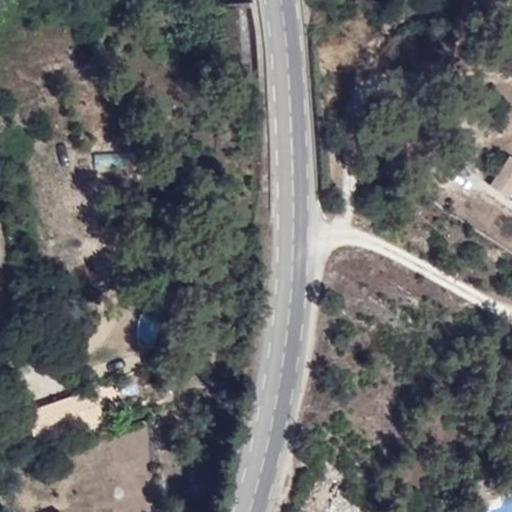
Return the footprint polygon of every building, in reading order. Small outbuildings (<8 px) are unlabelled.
[(94,152),(93,169),(131,171),(132,153),(94,152)] [(511,190),(511,160),(508,157),(488,184),(506,198),(511,190)] [(33,345),(31,315),(6,315),(7,345),(33,345)] [(106,404),(96,376),(85,380),(95,407),(106,404)] [(21,432),(95,407),(85,380),(12,406),(21,432)]
